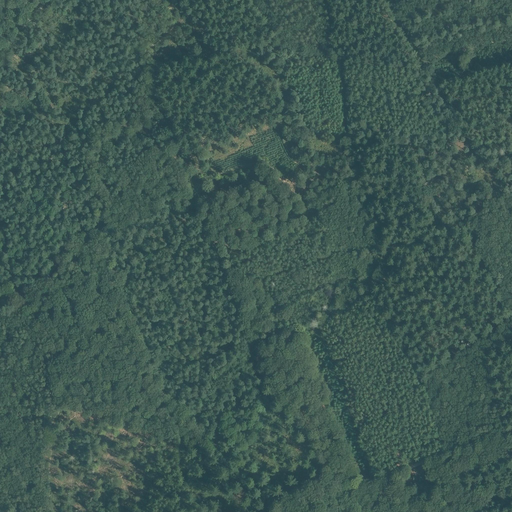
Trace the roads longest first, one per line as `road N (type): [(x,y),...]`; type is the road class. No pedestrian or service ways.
road 1 (track): [(262,370),(148,78),(151,29),(175,7)]
road 2 (track): [(48,511),(63,359),(50,324),(15,288),(0,221)]
road 3 (track): [(507,205),(262,370)]
road 4 (track): [(386,0),(511,212)]
road 5 (track): [(283,511),(511,430)]
road 6 (track): [(262,370),(310,440),(333,493)]
